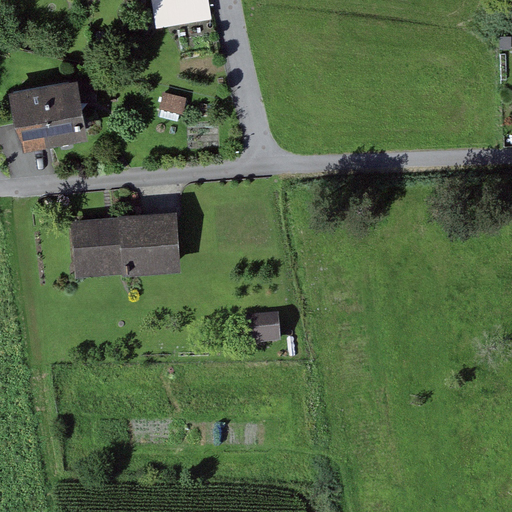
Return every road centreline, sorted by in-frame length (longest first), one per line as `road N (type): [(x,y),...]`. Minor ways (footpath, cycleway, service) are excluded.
road 1 (residential): [(268,161),(0,186)]
road 2 (residential): [(511,152),(268,161)]
road 3 (residential): [(268,161),(230,0)]
